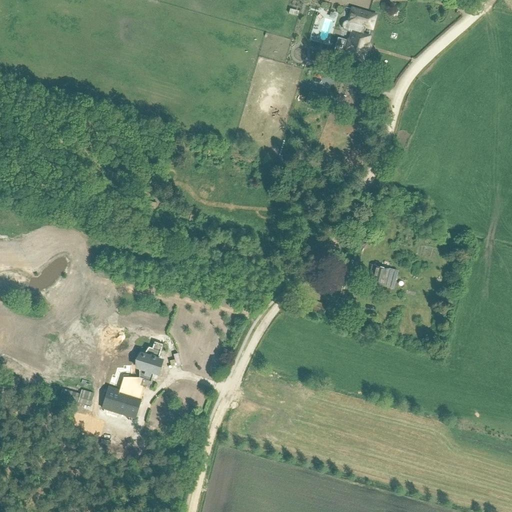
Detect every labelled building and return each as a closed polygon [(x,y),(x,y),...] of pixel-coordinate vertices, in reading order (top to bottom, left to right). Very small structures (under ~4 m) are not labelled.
[(342,24),(342,26),(342,28),(343,30),(345,31),(348,32),(350,33),(354,34),(352,42),(347,41),(346,45),(344,50),(346,51),(346,53),(345,56),(354,58),(362,60),(365,51),(367,51),(368,50),(369,48),(369,46),(368,44),(367,43),(368,37),(362,35),(362,33),(364,29),(365,25),(371,27),(372,24),(374,18),(368,16),(368,14),(362,13),(352,10),(353,11),(350,22),(348,22),(346,21),(344,22),(342,24)] [(369,283),(391,289),(395,271),(371,265),(369,272),(372,273),(369,283)] [(328,294),(340,297),(340,296),(343,296),(344,292),(341,291),(342,288),(331,285),(328,294)] [(326,306),(313,301),(309,311),(323,316),(326,306)] [(163,345),(171,348),(174,339),(166,336),(163,345)] [(139,371),(138,379),(138,380),(125,380),(120,396),(107,392),(101,408),(134,419),(144,387),(149,388),(153,375),(158,377),(163,360),(158,358),(162,345),(154,343),(152,349),(148,348),(144,354),(140,353),(134,369),(139,371)]
